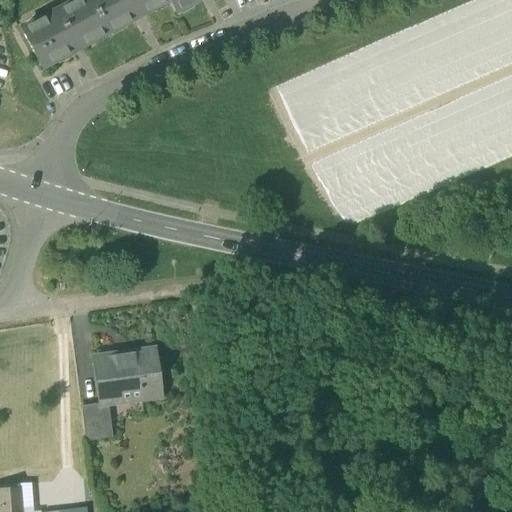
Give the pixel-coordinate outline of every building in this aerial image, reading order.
[(41,67),(108,32),(91,0),(75,0),(21,28),(41,67)] [(91,0),(108,32),(169,1),(168,0),(91,0)] [(168,0),(169,1),(175,13),(199,0),(168,0)] [(137,387),(138,399),(159,396),(153,349),(93,358),(99,399),(120,396),(119,389),(137,387)] [(107,404),(138,399),(137,387),(119,389),(120,396),(99,399),(99,405),(101,404),(107,404)] [(81,408),(85,442),(105,439),(101,404),(99,405),(81,408)] [(107,404),(101,404),(105,439),(112,438),(107,404)] [(30,511),(29,489),(16,490),(17,511),(38,511),(39,511),(32,511),(30,511)] [(0,491),(0,511),(17,511),(16,490),(0,491)]
